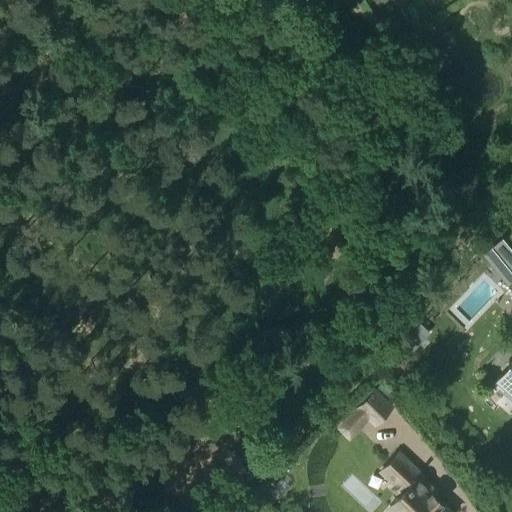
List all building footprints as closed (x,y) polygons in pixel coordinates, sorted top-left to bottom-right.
[(507,283),(511,278),(511,254),(501,241),(484,255),(507,283)] [(412,351),(419,343),(406,332),(400,339),(412,351)] [(511,360),(509,364),(510,366),(498,379),(507,387),(503,392),(511,400),(511,360)] [(338,428),(348,438),(367,417),(375,424),(391,407),(373,390),(338,428)] [(389,505),(395,511),(448,511),(430,495),(434,491),(419,477),(422,475),(398,452),(380,471),(390,481),(392,479),(396,483),(392,488),(398,495),(389,505)]
